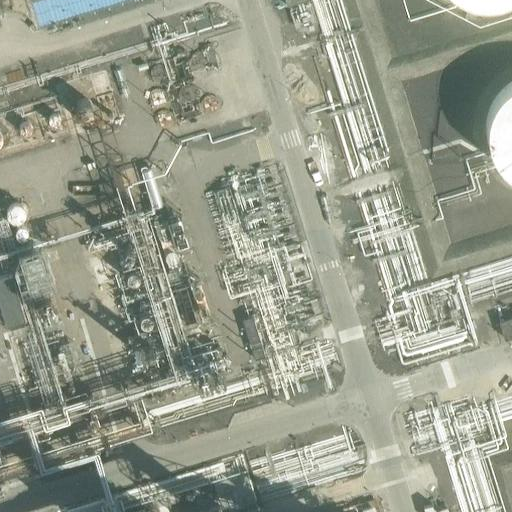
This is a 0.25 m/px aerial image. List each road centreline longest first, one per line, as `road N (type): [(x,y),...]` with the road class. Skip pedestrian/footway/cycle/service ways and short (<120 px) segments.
road 1 (unknown): [(191,163),(267,430)]
road 2 (unknown): [(0,35),(210,0)]
road 3 (unknown): [(0,177),(148,133),(167,157),(191,163)]
